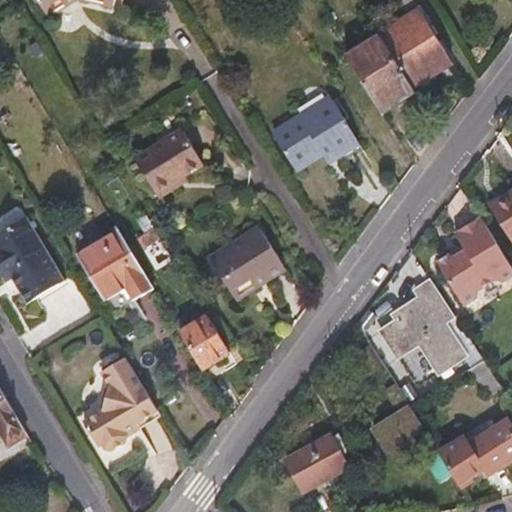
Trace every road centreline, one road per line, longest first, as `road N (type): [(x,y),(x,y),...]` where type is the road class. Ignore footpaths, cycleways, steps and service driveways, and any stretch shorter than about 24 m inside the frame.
road 1 (tertiary): [(511,78),(183,511)]
road 2 (residential): [(0,359),(93,511)]
